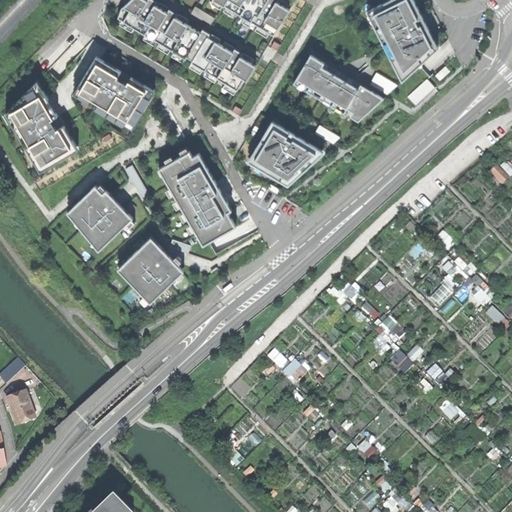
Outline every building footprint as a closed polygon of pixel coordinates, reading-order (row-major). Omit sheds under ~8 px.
[(240,92),(256,66),(150,0),(135,0),(123,20),(240,92)] [(292,9),(278,0),(211,0),(274,38),(292,9)] [(415,0),(388,0),(368,10),(404,80),(440,48),(415,0)] [(197,5),(193,12),(212,23),(216,16),(197,5)] [(311,54),(294,86),(362,125),(385,98),(311,54)] [(7,113),(41,172),(113,132),(129,139),(157,90),(96,55),(74,89),(97,107),(65,124),(38,80),(7,113)] [(378,72),(372,83),(391,93),(397,82),(378,72)] [(429,78),(410,95),(417,103),(436,86),(429,78)] [(327,150),(273,120),(249,162),(290,186),(327,150)] [(203,152),(196,156),(193,151),(160,168),(203,247),(236,230),(228,216),(235,212),(203,152)] [(101,183),(69,213),(101,252),(136,219),(101,183)] [(153,238),(119,270),(152,305),(186,273),(153,238)] [(225,292),(226,294),(235,287),(232,284),(225,289),(224,290),(225,292)] [(487,312),(505,329),(511,322),(492,306),(487,312)] [(269,354),(280,365),(286,359),(275,348),(269,354)] [(390,358),(404,373),(414,364),(401,349),(390,358)] [(284,370),(295,382),(307,370),(296,358),(284,370)] [(1,376),(7,383),(26,366),(19,359),(1,376)] [(25,391),(14,395),(16,400),(27,396),(25,391)] [(6,398),(8,403),(16,400),(14,395),(6,398)] [(13,418),(16,425),(35,418),(27,396),(16,400),(8,403),(11,412),(10,412),(11,414),(12,418),(13,418)] [(360,446),(368,455),(375,448),(367,439),(360,446)] [(125,511),(116,502),(115,503),(109,497),(93,511),(125,511)]
